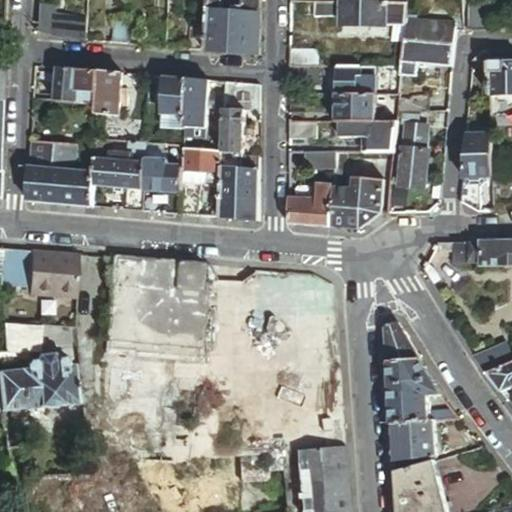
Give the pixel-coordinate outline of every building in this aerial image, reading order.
[(208,0),(207,20),(206,52),(261,57),(260,0),(243,0),(243,13),(224,12),(224,0),(208,0)] [(337,2),(313,2),(313,16),(337,16),(337,2)] [(381,24),(382,2),(337,2),(337,16),(337,24),(381,24)] [(404,24),(406,2),(382,2),(381,24),(404,24)] [(57,7),(39,6),(38,33),(56,40),(57,27),(57,7)] [(470,35),(490,34),(490,8),(470,7),(470,35)] [(114,20),(113,44),(130,45),(131,21),(114,20)] [(190,20),(190,50),(206,52),(207,20),(190,20)] [(57,27),(56,40),(72,41),(73,28),(57,27)] [(73,28),(72,41),(87,42),(88,28),(73,28)] [(412,34),(404,33),(402,67),(414,67),(416,45),(412,45),(412,34)] [(456,47),(457,35),(412,34),(412,45),(416,45),(456,47)] [(455,69),(456,47),(416,45),(414,67),(415,67),(419,67),(455,69)] [(320,52),(290,52),(290,68),(320,68),(320,52)] [(493,65),(493,55),(486,54),(475,64),(474,71),(493,71),(493,65)] [(511,99),(511,64),(493,65),(493,71),(494,100),(511,99)] [(401,79),(402,67),(386,68),(386,84),(386,95),(400,95),(401,79)] [(414,67),(402,67),(401,79),(418,80),(419,67),(415,67),(414,67)] [(320,68),(290,68),(290,83),(320,83),(320,68)] [(337,68),(337,95),(358,95),(358,76),(358,68),(337,68)] [(386,68),(363,68),(363,76),(358,76),(358,95),(377,95),(380,95),(380,83),(386,84),(386,68)] [(78,104),(80,71),(60,70),(58,102),(78,104)] [(99,105),(101,73),(80,71),(78,104),(99,105)] [(121,117),(123,75),(101,73),(99,105),(99,116),(121,117)] [(161,100),(162,78),(151,77),(149,99),(161,100)] [(186,118),(188,80),(166,78),(165,100),(165,105),(165,117),(169,117),(186,118)] [(208,126),(210,82),(188,80),(186,118),(186,129),(187,129),(193,129),(208,130),(208,126)] [(246,110),(261,112),(261,86),(228,84),(227,108),(246,110)] [(358,95),(337,95),(337,123),(340,123),(376,123),(377,95),(358,95)] [(399,118),(431,117),(433,102),(416,101),(409,102),(400,102),(399,118)] [(243,155),(244,156),(246,110),(227,108),(226,108),(224,154),(236,155),(243,155)] [(450,133),(451,116),(431,117),(399,118),(399,122),(398,130),(401,130),(410,131),(428,132),(450,133)] [(186,129),(186,118),(169,117),(168,130),(186,132),(186,129)] [(482,138),(495,138),(495,120),(481,120),(482,138)] [(398,130),(399,122),(376,123),(340,123),(340,138),(371,138),(371,153),(378,153),(383,153),(395,153),(398,130)] [(319,123),(290,123),(290,141),(320,140),(319,123)] [(224,127),(208,126),(208,130),(207,139),(207,151),(223,153),(224,127)] [(193,138),(207,139),(208,130),(193,129),(193,138)] [(410,131),(401,130),(397,189),(405,189),(407,156),(409,156),(410,131)] [(426,157),(428,132),(410,131),(409,156),(426,157)] [(487,181),(497,181),(497,177),(495,138),(482,138),(469,138),(466,181),(471,181),(487,181)] [(113,143),(113,142),(98,141),(97,161),(112,162),(112,155),(113,143)] [(147,159),(147,144),(113,142),(113,143),(133,145),(132,156),(112,155),(112,162),(97,161),(96,173),(95,186),(128,188),(145,189),(147,159)] [(63,146),(33,143),(32,167),(61,170),(63,146)] [(133,145),(113,143),(112,155),(132,156),(133,145)] [(169,146),(147,144),(147,159),(169,160),(169,146)] [(80,147),(63,146),(61,170),(79,171),(80,147)] [(224,154),(185,151),(184,168),(183,172),(198,173),(223,175),(223,168),(224,154)] [(336,153),(311,153),(310,169),(336,168),(336,166),(336,153)] [(378,153),(371,153),(336,153),(336,166),(378,166),(378,153)] [(395,165),(395,153),(383,153),(382,163),(395,165)] [(242,169),(243,163),(235,163),(236,155),(224,154),(224,168),(242,169)] [(235,163),(243,163),(243,155),(236,155),(235,163)] [(243,163),(260,165),(260,156),(244,156),(243,155),(243,163)] [(430,157),(426,157),(409,156),(407,156),(405,189),(405,191),(428,192),(430,157)] [(169,160),(147,159),(145,189),(145,192),(182,194),(183,184),(183,172),(184,168),(168,166),(169,160)] [(61,170),(32,167),(30,203),(95,209),(95,186),(96,173),(79,171),(61,170)] [(221,219),(240,221),(242,169),(224,168),(223,168),(223,175),(222,189),(221,208),(221,214),(221,219)] [(240,221),(261,223),(260,170),(242,169),(240,221)] [(198,173),(183,172),(183,184),(201,185),(207,186),(208,182),(197,181),(198,173)] [(223,175),(198,173),(197,181),(208,182),(207,186),(207,188),(222,189),(223,175)] [(511,203),(511,176),(498,178),(499,204),(511,203)] [(333,206),(332,229),(361,231),(382,213),(384,180),(353,177),(353,184),(352,190),(347,190),(334,189),(334,199),(334,202),(333,206)] [(481,216),(485,216),(484,187),(473,187),(471,184),(471,181),(466,181),(464,205),(481,216)] [(183,184),(182,194),(182,200),(200,201),(201,185),(183,184)] [(145,189),(128,188),(126,211),(144,213),(145,192),(145,189)] [(319,201),(290,199),(290,225),(332,229),(333,206),(328,205),(328,202),(319,201)] [(182,200),(181,216),(199,217),(200,201),(182,200)] [(511,241),(456,243),(456,252),(456,264),(483,264),(483,267),(511,265),(511,241)] [(439,243),(435,250),(441,252),(456,252),(456,243),(439,243)] [(81,258),(0,250),(0,287),(30,290),(30,297),(78,301),(81,258)] [(113,258),(113,260),(169,265),(207,268),(207,267),(207,266),(206,266),(206,265),(205,264),(204,264),(116,255),(115,256),(114,256),(114,257),(113,258)] [(169,265),(113,260),(106,346),(106,347),(107,349),(108,351),(109,353),(111,354),(112,355),(115,356),(198,364),(199,364),(200,364),(201,363),(202,363),(202,362),(203,362),(203,361),(210,289),(210,288),(209,287),(208,286),(208,285),(207,285),(206,285),(205,285),(207,268),(169,265)] [(314,277),(255,276),(255,317),(296,317),(306,450),(335,447),(334,436),(346,435),(336,289),(314,277)] [(388,329),(390,364),(424,362),(401,324),(388,329)] [(3,325),(5,353),(41,354),(43,327),(3,325)] [(511,345),(480,358),(490,374),(511,364),(511,345)] [(195,403),(198,403),(200,364),(199,364),(198,364),(115,356),(112,355),(111,354),(109,353),(108,351),(107,349),(106,347),(103,349),(100,395),(110,396),(195,403)] [(23,372),(0,374),(0,388),(2,413),(26,410),(27,411),(79,406),(75,367),(70,367),(69,361),(67,359),(59,360),(59,358),(53,356),(41,357),(36,360),(36,362),(29,363),(27,366),(27,371),(23,371),(23,372)] [(424,362),(390,364),(395,426),(432,423),(432,414),(431,405),(450,404),(424,362)] [(511,364),(490,374),(504,393),(511,389),(511,364)] [(432,423),(437,423),(443,423),(442,417),(442,413),(432,414),(432,423)] [(438,441),(437,423),(432,423),(395,426),(395,427),(396,446),(438,441)] [(346,446),(346,435),(334,436),(335,447),(346,446)] [(438,441),(396,446),(397,463),(413,462),(419,461),(439,457),(438,441)] [(266,454),(260,455),(261,485),(262,511),(322,511),(345,511),(344,511),(350,511),(346,446),(335,447),(306,450),(281,452),(283,472),(268,473),(266,454)] [(283,472),(281,452),(266,454),(268,473),(283,472)] [(398,474),(414,470),(413,462),(397,463),(398,474)] [(451,511),(440,464),(418,470),(420,479),(427,511),(451,511)] [(418,469),(414,470),(398,474),(399,486),(420,479),(418,470),(418,469)] [(427,511),(420,479),(399,486),(400,511),(427,511)]
